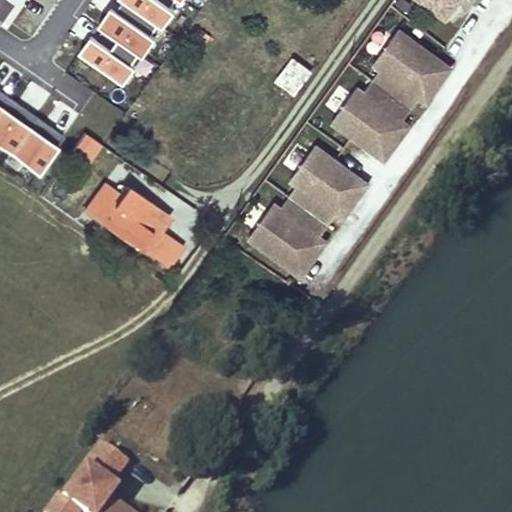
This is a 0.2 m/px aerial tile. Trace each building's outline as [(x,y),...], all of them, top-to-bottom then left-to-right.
[(122,0),(85,57),(127,84),(181,0),(122,0)] [(413,0),(451,24),(466,0),(413,0)] [(453,70),(400,32),(334,123),(386,161),(411,128),(405,123),(422,99),(428,104),(453,70)] [(274,82),(295,96),(313,71),(293,56),(274,82)] [(0,145),(39,172),(65,133),(0,88),(0,145)] [(368,186),(315,147),(249,239),(301,277),(326,243),(320,239),(337,215),(343,219),(368,186)] [(103,186),(87,209),(148,251),(170,219),(128,191),(123,199),(103,186)] [(181,241),(169,233),(148,263),(160,272),(181,241)] [(148,351),(172,365),(176,359),(196,371),(207,353),(162,327),(148,351)] [(127,511),(109,501),(131,464),(94,442),(51,511),(127,511)]
